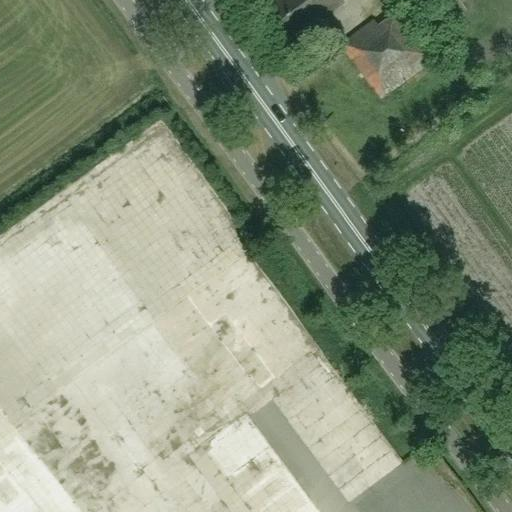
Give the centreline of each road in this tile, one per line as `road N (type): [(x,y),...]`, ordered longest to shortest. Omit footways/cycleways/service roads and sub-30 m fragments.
road 1 (unclassified): [(505,511),(123,0)]
road 2 (primary): [(511,437),(186,0)]
